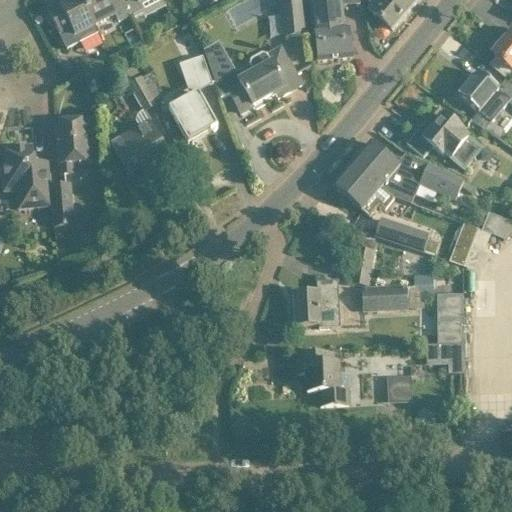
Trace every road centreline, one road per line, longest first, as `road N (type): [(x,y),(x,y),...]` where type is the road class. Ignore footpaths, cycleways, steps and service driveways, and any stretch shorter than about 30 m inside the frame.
road 1 (unclassified): [(0,481),(486,462)]
road 2 (tertiary): [(0,362),(206,261),(259,219)]
road 3 (tertiary): [(259,219),(338,142),(456,0)]
road 4 (residential): [(259,219),(277,251),(238,349)]
